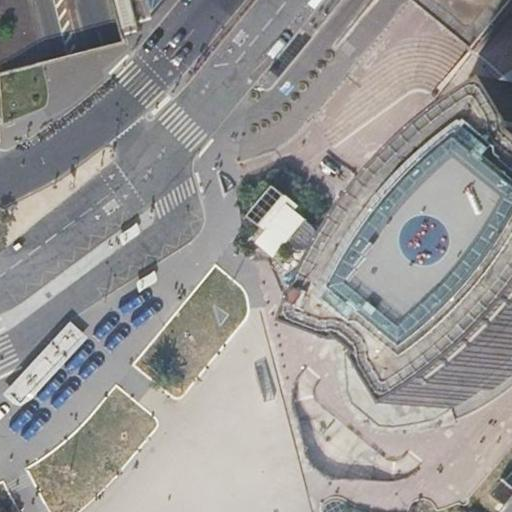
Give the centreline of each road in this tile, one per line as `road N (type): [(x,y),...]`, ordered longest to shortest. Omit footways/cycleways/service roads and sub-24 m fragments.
road 1 (primary): [(51,0),(185,511)]
road 2 (primary): [(225,511),(91,0)]
road 3 (secondary): [(0,274),(124,179),(286,0)]
road 4 (secondary): [(212,0),(93,126),(0,182)]
